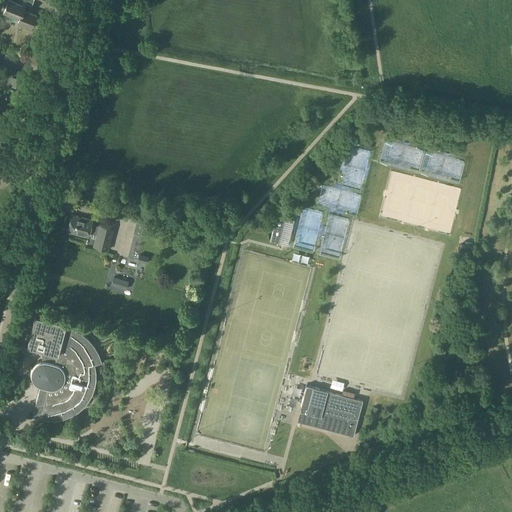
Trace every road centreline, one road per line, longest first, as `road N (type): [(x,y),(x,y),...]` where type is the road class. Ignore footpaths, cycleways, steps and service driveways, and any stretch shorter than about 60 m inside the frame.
road 1 (unclassified): [(268,511),(511,417)]
road 2 (residential): [(0,241),(40,184),(66,82)]
